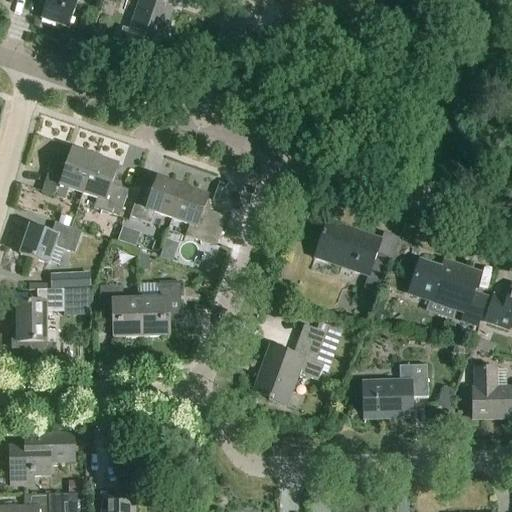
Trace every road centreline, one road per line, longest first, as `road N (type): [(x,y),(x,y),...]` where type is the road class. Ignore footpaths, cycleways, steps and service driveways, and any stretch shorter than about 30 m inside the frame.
road 1 (residential): [(197,393),(241,458),(262,467),(511,462)]
road 2 (residential): [(197,393),(284,156)]
road 3 (unclassified): [(511,233),(284,156)]
road 4 (residential): [(0,394),(197,393)]
road 5 (unclassified): [(200,127),(33,69)]
road 6 (residential): [(200,127),(240,0)]
road 7 (residential): [(0,191),(33,69)]
